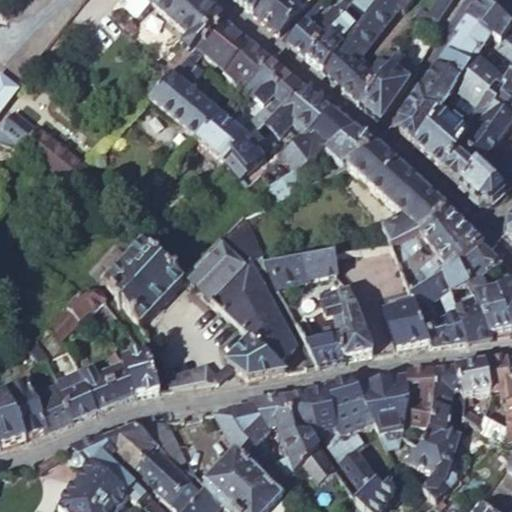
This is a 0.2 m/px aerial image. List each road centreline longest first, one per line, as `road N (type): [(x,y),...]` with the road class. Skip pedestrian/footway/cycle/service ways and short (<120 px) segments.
road 1 (tertiary): [(0,464),(122,418),(511,352)]
road 2 (tertiary): [(485,234),(386,139),(276,52)]
